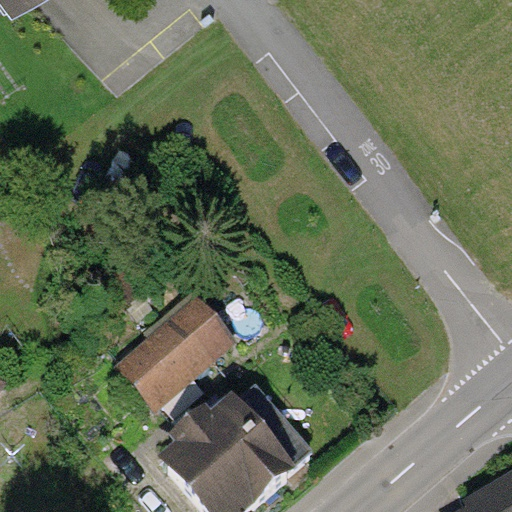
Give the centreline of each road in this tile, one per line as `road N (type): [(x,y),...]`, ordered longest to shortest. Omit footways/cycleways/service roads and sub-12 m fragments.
road 1 (residential): [(240,0),(511,353)]
road 2 (tertiary): [(511,382),(361,511)]
